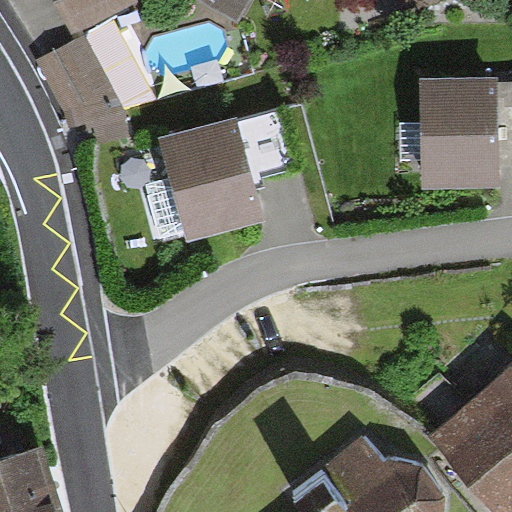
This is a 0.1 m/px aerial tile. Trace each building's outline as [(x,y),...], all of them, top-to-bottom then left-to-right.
[(133,0),(51,0),(73,44),(139,12),(133,0)] [(257,0),(197,0),(243,25),(257,0)] [(395,0),(418,12),(444,0),(395,0)] [(498,74),(425,74),(424,190),(498,190),(498,74)] [(240,117),(150,142),(175,228),(264,203),(240,117)] [(500,511),(510,511),(511,511),(511,347),(424,423),(500,511)] [(445,511),(449,492),(425,459),(397,462),(374,431),(330,464),(297,488),(314,511),(445,511)] [(61,511),(45,461),(40,446),(0,458),(0,511),(61,511)]
